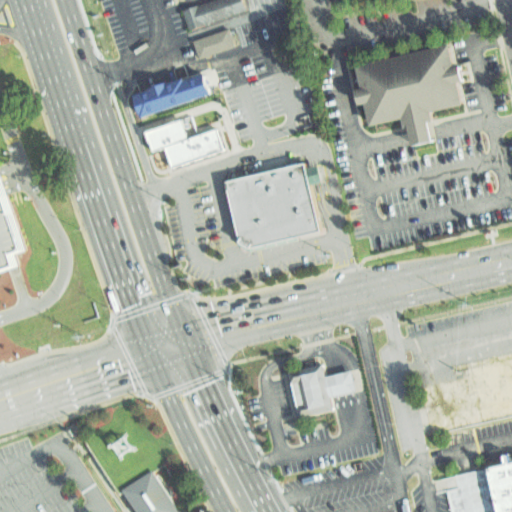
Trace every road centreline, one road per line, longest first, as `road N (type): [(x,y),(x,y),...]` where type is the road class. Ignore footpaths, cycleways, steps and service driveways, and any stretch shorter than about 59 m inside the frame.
road 1 (secondary): [(149,341),(511,256)]
road 2 (trunk): [(29,0),(149,341)]
road 3 (trunk): [(178,333),(64,0)]
road 4 (trunk): [(263,511),(178,333)]
road 5 (trunk): [(149,341),(229,511)]
road 6 (secondary): [(0,389),(149,341)]
